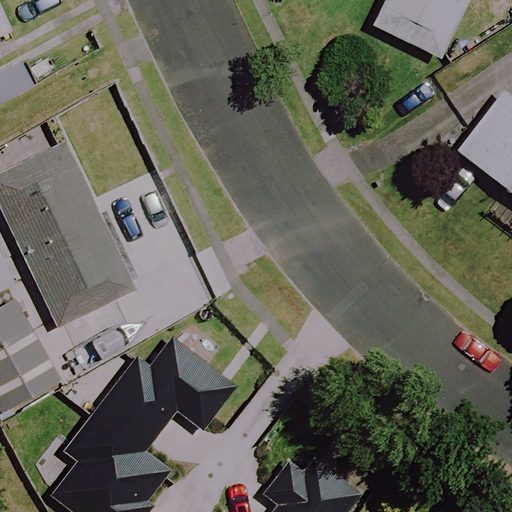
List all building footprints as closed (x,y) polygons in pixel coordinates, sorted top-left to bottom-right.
[(373,0),(362,23),(430,56),(457,0),(373,0)] [(511,87),(505,97),(491,86),(444,147),(511,198),(511,87)] [(0,235),(38,321),(48,317),(61,346),(113,323),(100,294),(122,284),(58,141),(0,166),(0,235)] [(0,398),(46,378),(8,292),(0,295),(0,398)] [(129,453),(100,387),(17,424),(46,490),(129,453)] [(153,511),(246,511),(225,438),(139,463),(153,511)]
